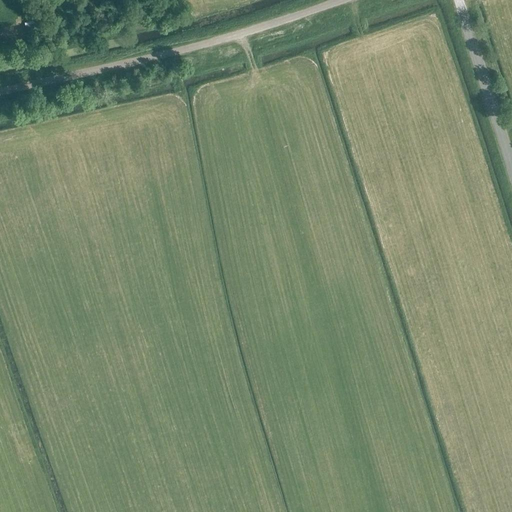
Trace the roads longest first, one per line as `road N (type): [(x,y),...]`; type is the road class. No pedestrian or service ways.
road 1 (unclassified): [(0,90),(215,41),(341,0)]
road 2 (tertiary): [(511,169),(458,0)]
